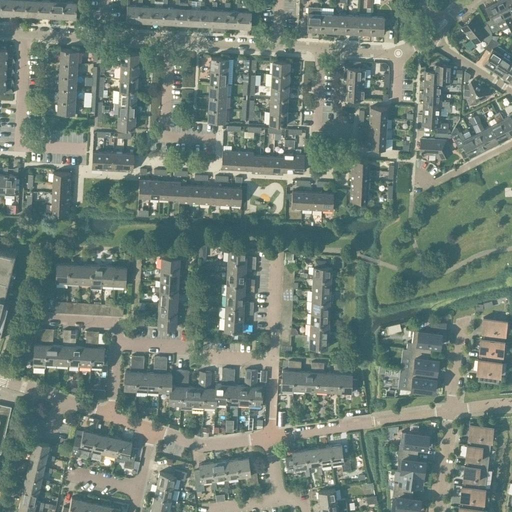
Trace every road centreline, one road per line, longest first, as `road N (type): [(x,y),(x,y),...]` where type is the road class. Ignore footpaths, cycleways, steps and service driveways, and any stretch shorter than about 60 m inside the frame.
road 1 (residential): [(83,148),(19,145),(24,34)]
road 2 (residential): [(213,139),(164,137),(168,41)]
road 3 (residential): [(6,511),(34,390)]
